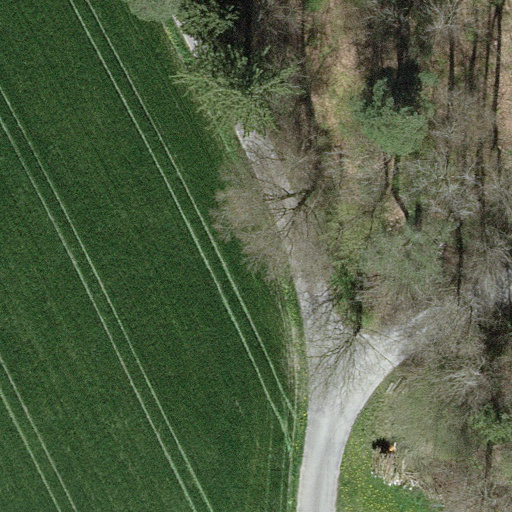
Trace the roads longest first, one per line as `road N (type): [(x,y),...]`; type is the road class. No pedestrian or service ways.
road 1 (residential): [(316,511),(328,402),(320,313),(283,213),(172,0)]
road 2 (track): [(511,282),(370,358),(328,402)]
